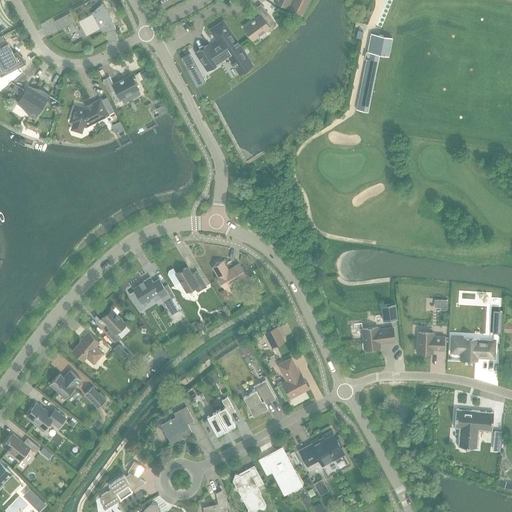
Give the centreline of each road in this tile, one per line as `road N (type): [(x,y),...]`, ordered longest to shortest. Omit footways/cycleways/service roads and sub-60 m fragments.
road 1 (tertiary): [(214,220),(170,226),(125,245),(0,388)]
road 2 (tertiary): [(344,393),(283,267),(264,246),(214,220)]
road 3 (tertiary): [(214,220),(220,170),(162,51)]
road 4 (residential): [(149,31),(91,61),(62,61),(42,48),(15,0)]
road 5 (residential): [(344,393),(384,376),(420,375),(511,395)]
road 6 (unclassified): [(196,476),(344,393)]
road 7 (tertiary): [(408,511),(344,393)]
